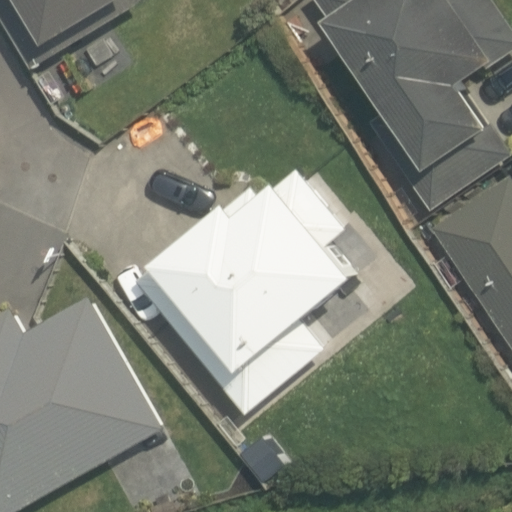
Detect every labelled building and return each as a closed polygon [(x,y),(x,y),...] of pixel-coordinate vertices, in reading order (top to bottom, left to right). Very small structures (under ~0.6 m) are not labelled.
[(1,0),(42,67),(153,0),(1,0)] [(507,123),(477,80),(511,56),(511,9),(505,0),(329,0),(402,105),(379,120),(442,210),(511,161),(511,135),(504,125),(507,123)] [(273,196),(264,185),(148,278),(258,412),(339,347),(315,319),(373,270),(345,238),(360,227),(310,166),(273,196)] [(511,328),(511,179),(443,225),(511,328)] [(0,511),(22,511),(176,426),(100,295),(36,330),(23,305),(0,317),(0,511)]
